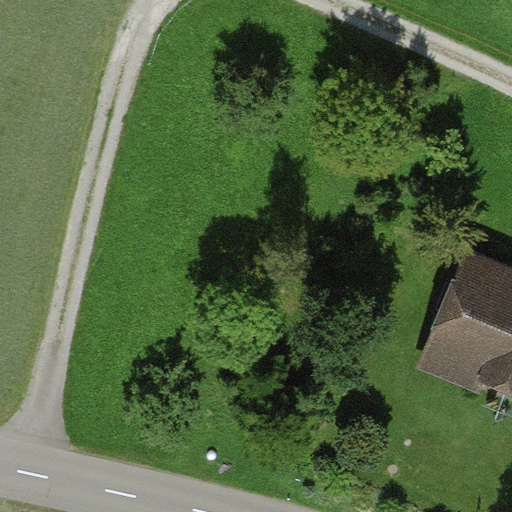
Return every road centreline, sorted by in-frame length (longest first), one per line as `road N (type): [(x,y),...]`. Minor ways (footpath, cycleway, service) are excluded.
road 1 (track): [(156,0),(128,54),(101,154),(31,474)]
road 2 (tertiary): [(199,511),(0,467)]
road 3 (track): [(328,0),(511,81)]
